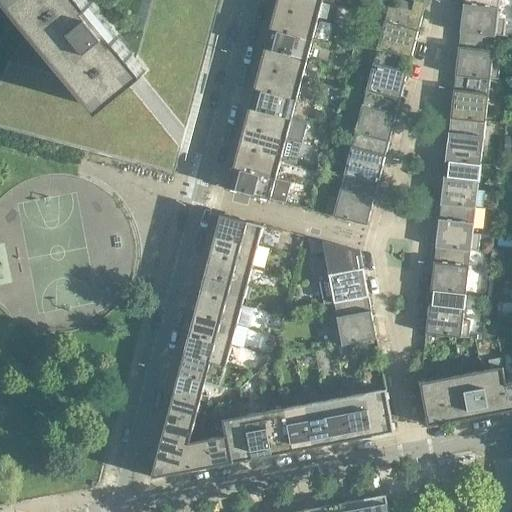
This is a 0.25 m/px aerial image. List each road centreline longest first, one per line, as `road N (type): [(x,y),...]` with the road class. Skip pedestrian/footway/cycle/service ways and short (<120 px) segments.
road 1 (residential): [(250,0),(123,499)]
road 2 (residential): [(416,447),(380,238),(442,0)]
road 3 (residential): [(123,499),(416,447)]
